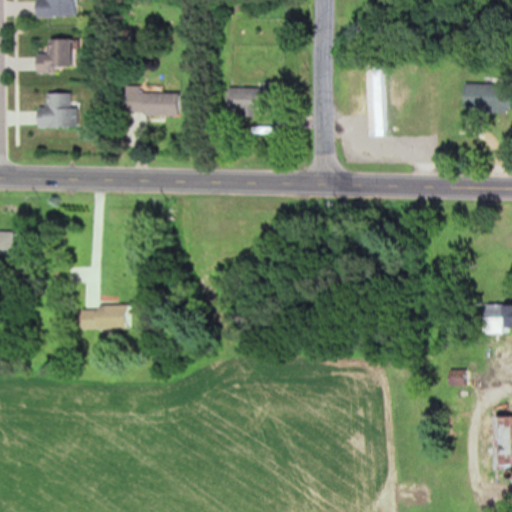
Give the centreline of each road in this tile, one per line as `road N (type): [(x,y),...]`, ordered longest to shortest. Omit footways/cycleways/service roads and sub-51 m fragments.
road 1 (secondary): [(0,177),(511,188)]
road 2 (residential): [(332,185),(326,0)]
